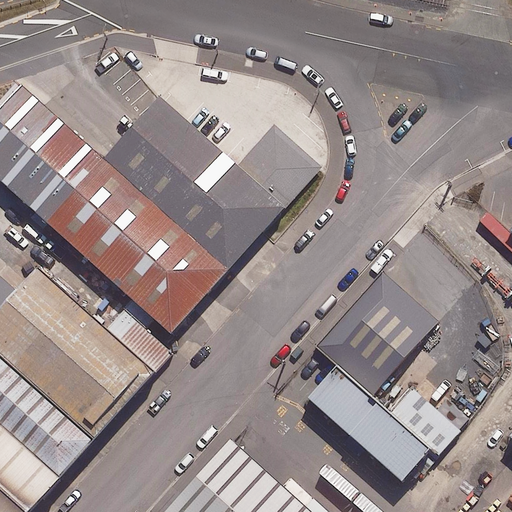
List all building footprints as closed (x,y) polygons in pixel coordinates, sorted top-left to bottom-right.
[(104,153),(20,79),(0,101),(0,100),(0,179),(172,335),(232,267),(104,153)] [(104,153),(232,267),(287,205),(238,162),(159,92),(104,153)] [(238,162),(287,205),(323,163),(274,120),(238,162)] [(0,354),(94,440),(174,352),(124,306),(106,325),(36,261),(7,293),(0,286),(0,354)] [(446,321),(397,277),(332,350),(381,393),(446,321)] [(0,421),(60,473),(94,440),(0,354),(0,421)] [(433,450),(339,366),(307,402),(401,486),(433,450)] [(0,511),(25,511),(60,473),(0,421),(0,511)] [(311,511),(230,438),(163,511),(311,511)]
